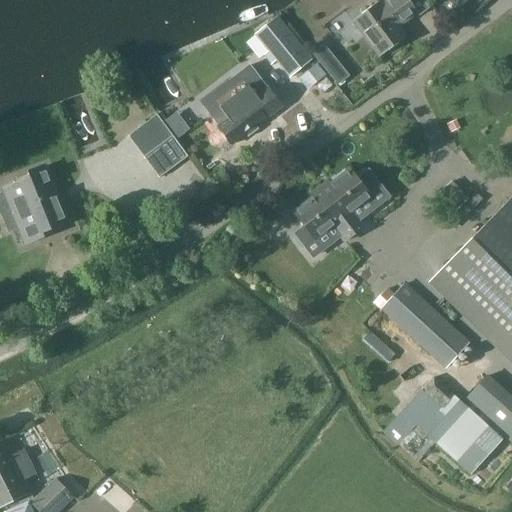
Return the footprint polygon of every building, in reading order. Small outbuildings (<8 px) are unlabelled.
[(381,0),(353,21),(378,56),(406,36),(399,26),(416,13),(418,16),(428,8),(422,0),(384,0),(382,2),(381,0)] [(290,32),(274,39),(289,62),(304,53),(290,32)] [(320,74),(308,58),(296,68),(308,83),(320,74)] [(211,96),(201,104),(211,115),(219,125),(218,127),(232,144),(266,119),(280,108),(270,93),(249,66),(229,82),(211,96)] [(156,115),(142,125),(159,147),(144,158),(158,178),(187,157),(156,115)] [(15,188),(0,194),(0,197),(7,214),(1,216),(8,233),(17,230),(23,244),(51,233),(49,229),(67,221),(45,166),(27,173),(29,179),(14,185),(15,188)] [(348,172),(322,191),(355,235),(366,227),(365,225),(356,213),(384,190),(369,169),(355,180),(348,172)] [(322,191),(295,212),(306,226),(295,234),(306,249),(333,228),(344,244),(349,240),(355,235),(322,191)] [(511,198),(441,271),(511,339),(511,198)] [(446,369),(469,343),(404,283),(379,310),(446,369)] [(396,353),(371,332),(364,340),(389,362),(396,353)] [(511,441),(511,397),(487,375),(465,400),(511,441)] [(434,381),(402,413),(446,455),(479,421),(434,381)] [(418,462),(436,443),(416,426),(399,445),(418,462)] [(4,439),(0,441),(0,511),(32,495),(25,481),(36,475),(24,450),(13,456),(4,439)] [(59,480),(31,504),(38,511),(65,511),(79,501),(59,480)]
